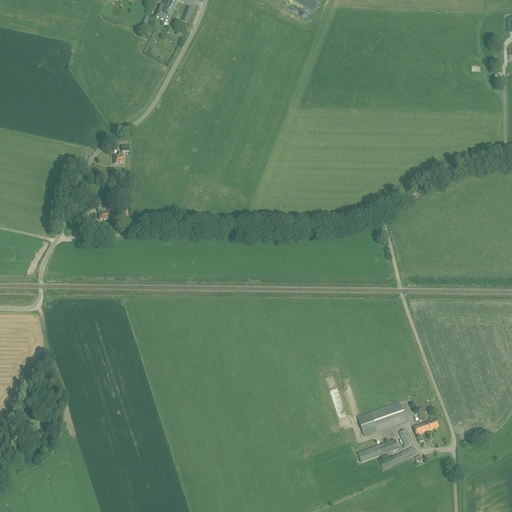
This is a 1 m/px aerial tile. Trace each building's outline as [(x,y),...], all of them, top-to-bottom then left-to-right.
[(160,18),(169,22),(178,1),(175,0),(163,0),(159,11),(158,11),(156,17),(160,18)] [(185,14),(184,17),(182,21),(188,23),(190,19),(191,16),(185,14)] [(114,164),(119,164),(124,164),(124,156),(123,156),(123,153),(119,153),(119,156),(114,156),(114,164)] [(99,220),(122,220),(122,209),(114,209),(114,210),(111,210),(111,206),(102,206),(102,203),(102,200),(97,200),(97,209),(99,209),(99,213),(99,220)] [(344,381),(347,381),(346,378),(349,377),(346,368),(339,370),(341,379),(343,379),(344,381)] [(328,380),(335,401),(341,399),(335,378),(328,380)] [(357,417),(364,437),(406,422),(400,402),(357,417)] [(413,428),(416,435),(427,432),(438,428),(435,420),(424,424),(413,428)] [(398,432),(404,448),(412,445),(406,430),(398,432)] [(357,453),(361,464),(381,456),(382,458),(391,455),(390,453),(397,450),(393,440),(357,453)] [(379,463),(383,470),(416,455),(412,448),(379,463)]
